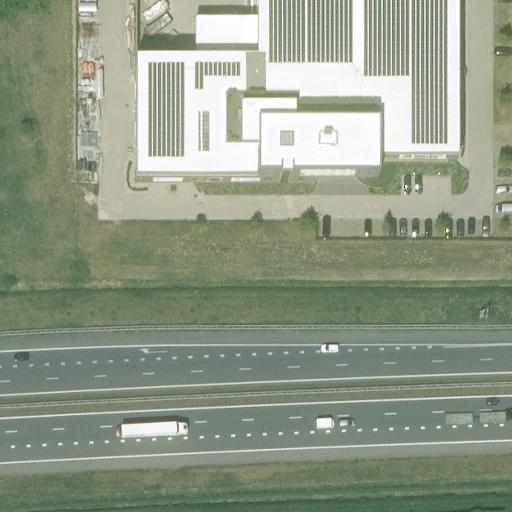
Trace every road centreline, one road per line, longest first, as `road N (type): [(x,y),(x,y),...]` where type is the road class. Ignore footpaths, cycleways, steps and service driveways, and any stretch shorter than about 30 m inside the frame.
road 1 (motorway): [(0,434),(511,413)]
road 2 (motorway): [(511,361),(0,380)]
